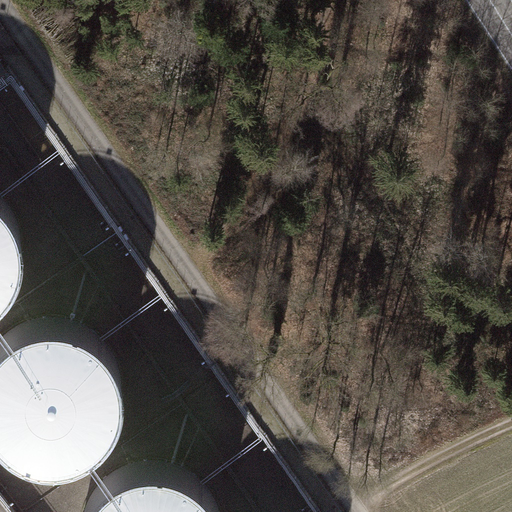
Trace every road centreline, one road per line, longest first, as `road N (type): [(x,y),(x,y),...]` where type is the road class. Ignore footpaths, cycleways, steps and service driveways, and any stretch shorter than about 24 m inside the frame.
road 1 (track): [(187,269),(295,122),(325,0)]
road 2 (track): [(511,420),(442,450),(354,508)]
